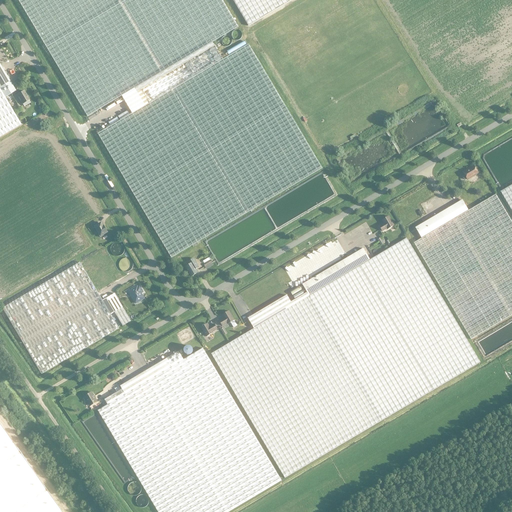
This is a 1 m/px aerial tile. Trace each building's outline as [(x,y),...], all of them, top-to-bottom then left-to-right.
[(222,0),(18,0),(88,117),(135,89),(142,100),(129,107),(132,113),(98,134),(171,258),(322,168),(249,44),(223,59),(213,42),(239,27),(222,0)] [(233,0),(248,26),(291,0),(233,0)] [(0,137),(21,125),(5,97),(15,91),(0,65),(0,137)] [(17,95),(22,104),(29,100),(24,91),(17,95)] [(465,175),(464,176),(463,177),(464,179),(466,180),(467,179),(468,180),(478,173),(474,166),(463,172),(465,175)] [(511,181),(497,190),(511,214),(511,181)] [(414,243),(471,339),(511,315),(511,222),(495,194),(468,210),(462,200),(415,228),(421,238),(414,243)] [(394,225),(389,216),(382,220),(384,224),(383,224),(382,224),(379,226),(382,231),(387,228),(388,229),(394,225)] [(104,234),(107,232),(104,226),(103,226),(101,223),(99,225),(97,222),(92,225),(94,228),(95,227),(99,232),(98,233),(100,237),(105,235),(104,234)] [(370,260),(363,248),(303,284),(383,420),(480,362),(406,238),(370,260)] [(191,276),(196,273),(198,272),(196,269),(199,267),(194,258),(188,262),(190,264),(185,267),(191,276)] [(41,375),(118,329),(79,263),(2,309),(41,375)] [(137,287),(129,291),(136,303),(144,298),(143,298),(141,295),(141,293),(143,292),(140,286),(138,287),(137,287)] [(131,321),(115,293),(106,298),(123,326),(131,321)] [(291,302),(287,295),(248,318),(255,329),(212,354),(285,478),(382,420),(307,293),(291,302)] [(234,320),(229,311),(222,315),(224,318),(223,319),(219,321),(222,326),(227,323),(228,324),(234,320)] [(206,324),(205,323),(202,325),(202,326),(202,327),(201,327),(207,336),(213,333),(213,332),(217,329),(214,324),(211,326),(210,327),(208,323),(206,324)] [(167,358),(120,386),(125,394),(98,410),(137,477),(158,511),(228,511),(281,480),(203,348),(172,366),(167,358)] [(84,397),(90,406),(97,402),(92,392),(84,397)] [(0,422),(0,495),(34,471),(0,422)] [(63,511),(34,471),(0,495),(0,511),(63,511)]
